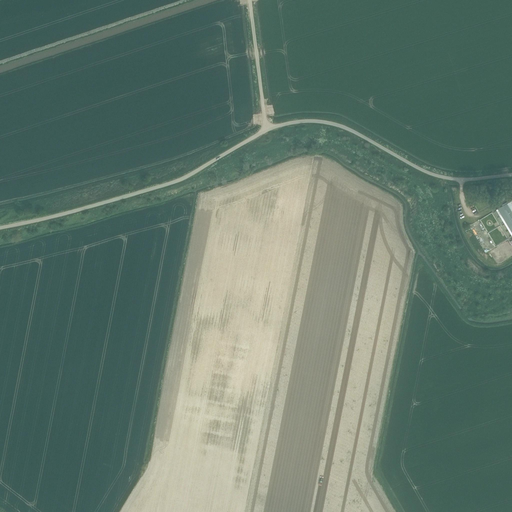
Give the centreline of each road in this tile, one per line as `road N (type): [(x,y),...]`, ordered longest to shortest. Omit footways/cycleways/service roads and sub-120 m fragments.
road 1 (unclassified): [(0,228),(170,183),(267,130)]
road 2 (unclassified): [(267,130),(316,122),(346,129),(435,176),(511,176)]
road 3 (unclassified): [(267,130),(250,0)]
